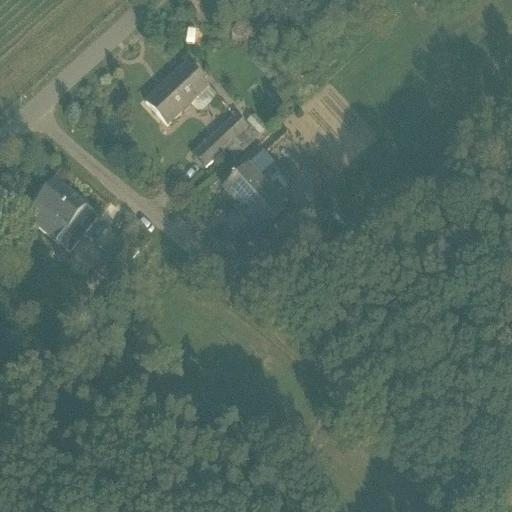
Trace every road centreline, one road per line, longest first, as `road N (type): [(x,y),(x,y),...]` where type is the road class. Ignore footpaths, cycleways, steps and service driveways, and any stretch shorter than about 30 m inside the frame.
road 1 (track): [(33,108),(225,281),(404,409),(451,481),(450,511)]
road 2 (unclassified): [(0,138),(152,0)]
